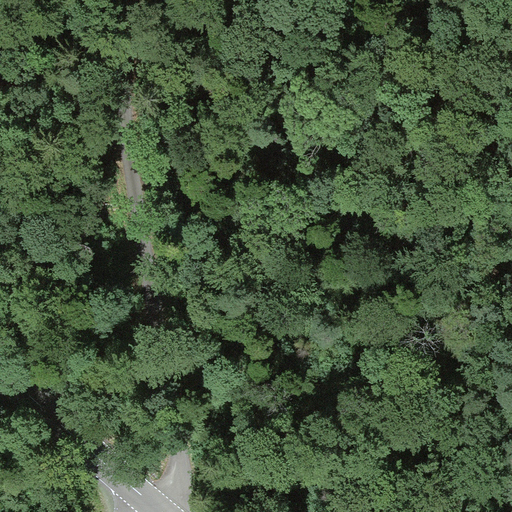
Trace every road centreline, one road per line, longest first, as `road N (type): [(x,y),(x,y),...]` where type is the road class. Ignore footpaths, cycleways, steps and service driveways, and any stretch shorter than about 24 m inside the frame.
road 1 (unclassified): [(166,511),(166,449),(124,92),(128,0)]
road 2 (track): [(467,511),(320,297),(264,251),(135,175)]
road 3 (tertiary): [(0,357),(163,511)]
